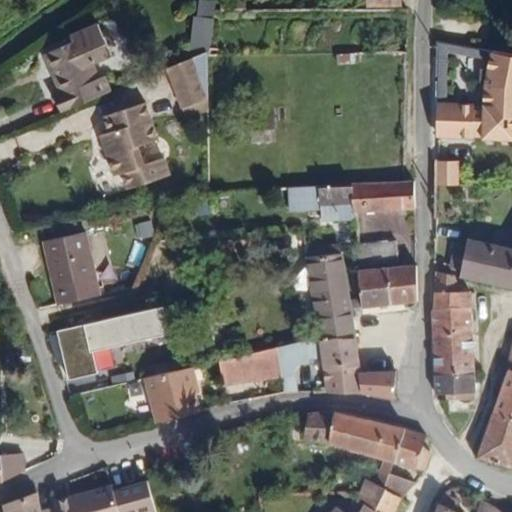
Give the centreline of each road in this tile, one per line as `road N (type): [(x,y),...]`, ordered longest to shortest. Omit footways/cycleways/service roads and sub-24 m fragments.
road 1 (residential): [(425,413),(425,0)]
road 2 (residential): [(425,413),(293,407),(210,424),(82,467)]
road 3 (residential): [(0,229),(82,467)]
road 4 (unknown): [(409,511),(446,454),(504,309)]
road 5 (residential): [(511,495),(488,488),(446,454),(425,413)]
